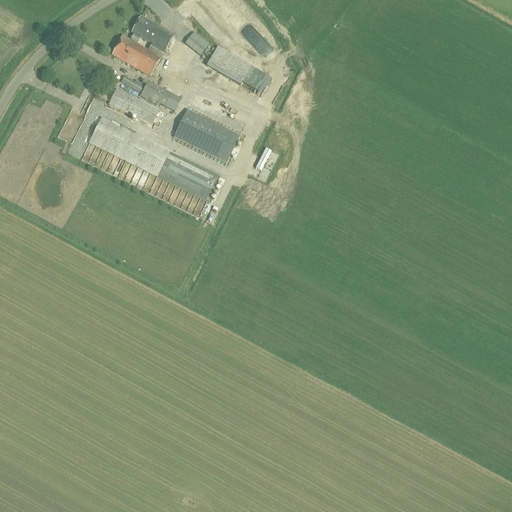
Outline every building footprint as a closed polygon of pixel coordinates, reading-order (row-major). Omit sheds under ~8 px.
[(150,78),(174,36),(141,17),(132,33),(133,34),(130,41),(123,37),(112,56),(150,78)] [(85,72),(82,78),(88,82),(91,76),(85,72)] [(141,95),(174,113),(181,100),(148,82),(145,87),(136,81),(135,83),(125,77),(121,83),(141,95)] [(164,133),(174,114),(160,107),(159,111),(135,99),(136,95),(131,93),(129,96),(116,90),(108,105),(164,133)] [(198,112),(214,122),(222,109),(206,99),(198,112)] [(241,137),(187,111),(174,138),(227,164),(241,137)] [(141,138),(101,119),(89,144),(158,179),(172,147),(150,135),(149,136),(143,133),(141,138)]
